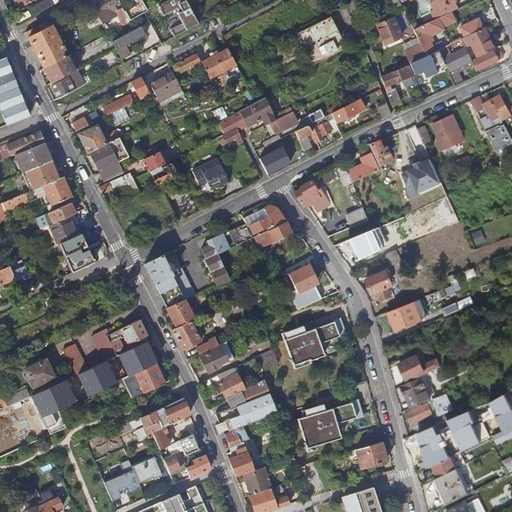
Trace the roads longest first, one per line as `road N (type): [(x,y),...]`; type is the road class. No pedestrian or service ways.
road 1 (residential): [(276,182),(358,296),(418,511)]
road 2 (residential): [(124,261),(0,13)]
road 3 (residential): [(239,511),(190,384),(124,261)]
road 4 (residential): [(511,70),(276,182)]
road 5 (residential): [(276,182),(124,261)]
